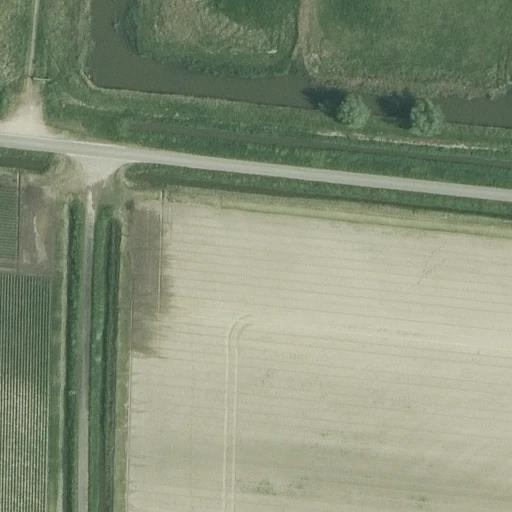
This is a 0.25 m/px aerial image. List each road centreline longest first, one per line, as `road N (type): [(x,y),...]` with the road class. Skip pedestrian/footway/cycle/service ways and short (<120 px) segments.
road 1 (unclassified): [(0,143),(511,198)]
road 2 (track): [(84,511),(95,154)]
